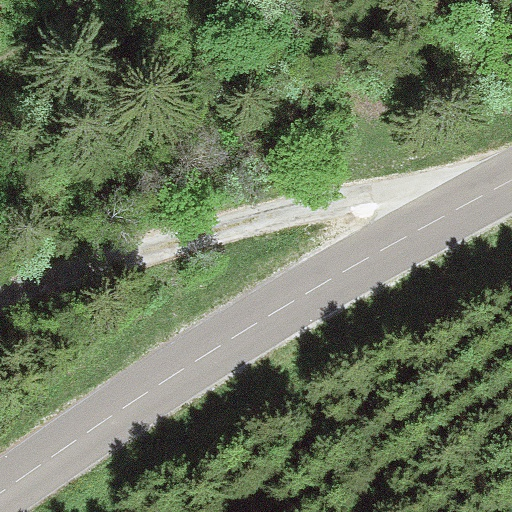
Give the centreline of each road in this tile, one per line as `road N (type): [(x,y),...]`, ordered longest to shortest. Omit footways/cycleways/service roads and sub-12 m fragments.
road 1 (tertiary): [(0,503),(84,442),(454,216),(511,190)]
road 2 (track): [(0,297),(311,213),(388,203),(454,216)]
